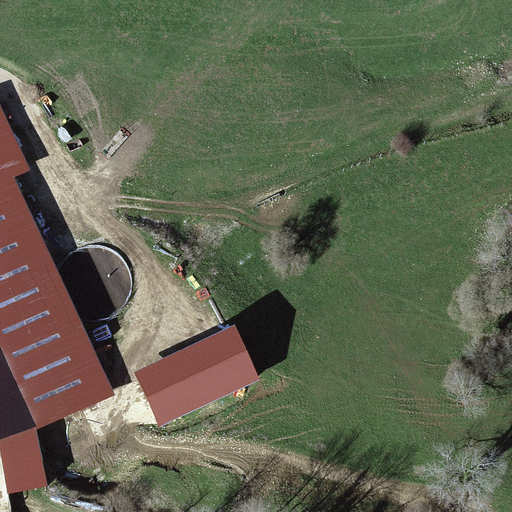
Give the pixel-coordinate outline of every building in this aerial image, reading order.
[(0,110),(0,340),(41,431),(114,397),(75,313),(58,276),(13,177),(29,171),(0,110)] [(107,318),(118,312),(127,303),(132,291),(132,278),(129,267),(122,257),(113,250),(102,246),(90,246),(79,249),(69,256),(61,266),(58,276),(75,313),(82,318),(95,320),(107,318)] [(234,327),(135,373),(159,426),(259,381),(234,327)] [(0,446),(34,438),(41,431),(0,340),(0,446)] [(34,438),(0,446),(0,454),(10,493),(46,484),(34,438)]
